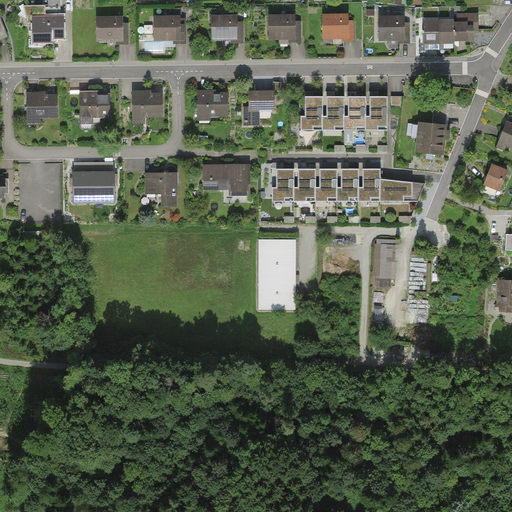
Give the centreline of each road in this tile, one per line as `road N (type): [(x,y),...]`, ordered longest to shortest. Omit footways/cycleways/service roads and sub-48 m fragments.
road 1 (track): [(0,360),(363,363),(511,373)]
road 2 (residential): [(179,73),(178,142),(166,152),(11,155),(6,75)]
road 3 (residential): [(482,66),(179,73)]
road 4 (residential): [(179,73),(6,75)]
road 5 (track): [(430,219),(418,231),(262,229)]
road 6 (residential): [(482,66),(485,84),(430,219)]
road 7 (track): [(368,231),(363,363)]
